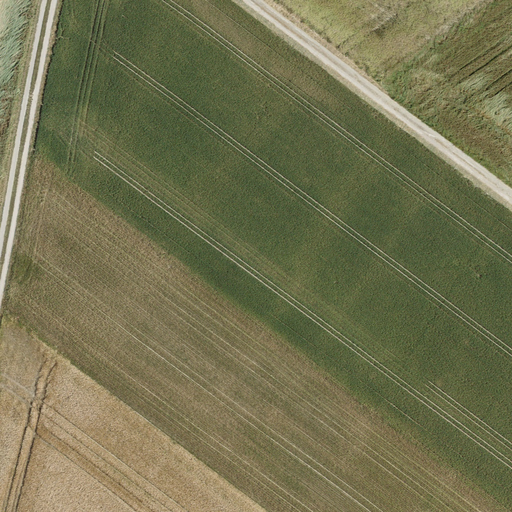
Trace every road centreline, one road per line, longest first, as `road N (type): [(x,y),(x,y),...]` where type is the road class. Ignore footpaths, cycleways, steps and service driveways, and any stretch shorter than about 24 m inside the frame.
road 1 (track): [(253,0),(511,195)]
road 2 (track): [(0,260),(47,0)]
